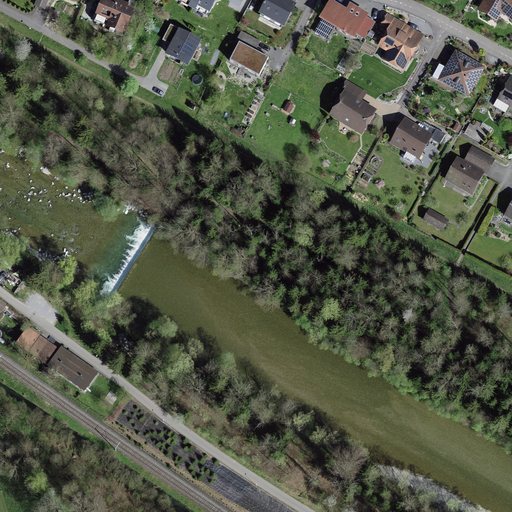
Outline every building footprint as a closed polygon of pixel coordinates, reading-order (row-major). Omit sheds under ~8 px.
[(37,0),(36,5),(44,8),(46,0),(37,0)] [(114,0),(103,0),(101,5),(94,21),(123,34),(132,12),(126,9),(127,5),(114,0)] [(183,0),(207,13),(213,0),(183,0)] [(283,0),(268,0),(261,13),(283,25),(294,6),(283,0)] [(511,0),(486,0),(481,10),(496,20),(500,12),(502,13),(504,11),(511,17),(511,0)] [(322,19),(353,37),(365,16),(351,7),(347,14),(331,4),(322,19)] [(382,25),(390,30),(380,46),(386,50),(382,58),(390,63),(391,61),(404,68),(422,36),(388,16),(382,25)] [(322,19),(315,30),(327,38),(334,26),(322,19)] [(199,37),(179,28),(169,47),(188,57),(199,37)] [(241,31),(236,41),(239,43),(230,61),(259,77),(268,59),(255,52),(260,42),(241,31)] [(452,80),(449,84),(467,95),(482,68),(457,54),(452,64),(450,63),(443,75),(452,80)] [(511,77),(508,82),(509,83),(500,100),(498,99),(495,104),(496,107),(505,113),(503,115),(511,120),(511,77)] [(360,131),(372,111),(359,103),(365,93),(346,82),(340,92),(345,95),(334,115),(360,131)] [(419,131),(405,123),(394,141),(418,155),(429,137),(440,144),(445,135),(424,123),(419,131)] [(473,149),(466,162),(486,173),(493,160),(473,149)] [(470,192),(481,173),(458,161),(448,179),(470,192)] [(424,220),(442,230),(447,221),(430,211),(424,220)] [(84,390),(95,373),(61,350),(59,353),(38,338),(39,337),(28,330),(19,344),(84,390)] [(106,347),(102,351),(109,357),(113,353),(106,347)]
